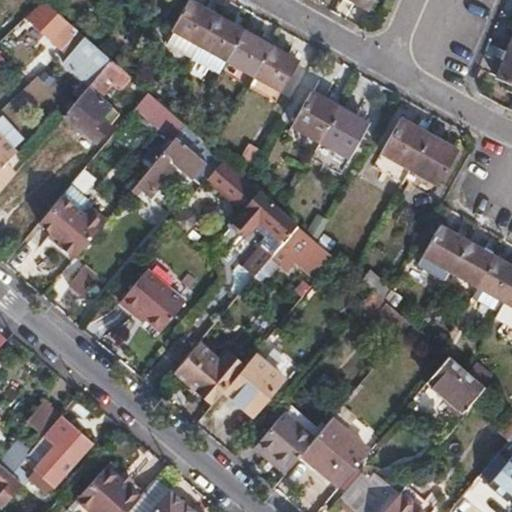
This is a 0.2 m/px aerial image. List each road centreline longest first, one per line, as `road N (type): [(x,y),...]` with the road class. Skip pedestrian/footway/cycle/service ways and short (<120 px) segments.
road 1 (residential): [(0,294),(261,511)]
road 2 (residential): [(270,0),(400,73)]
road 3 (residential): [(400,73),(511,137)]
